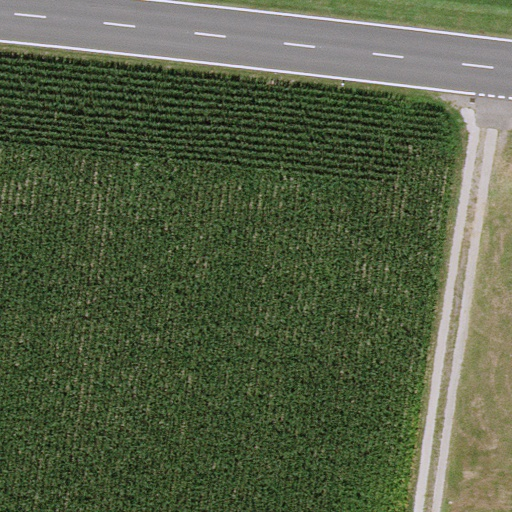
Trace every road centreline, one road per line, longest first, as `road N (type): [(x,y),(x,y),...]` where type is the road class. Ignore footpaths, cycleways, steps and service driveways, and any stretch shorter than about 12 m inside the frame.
road 1 (secondary): [(511,77),(0,28)]
road 2 (track): [(480,74),(421,511)]
